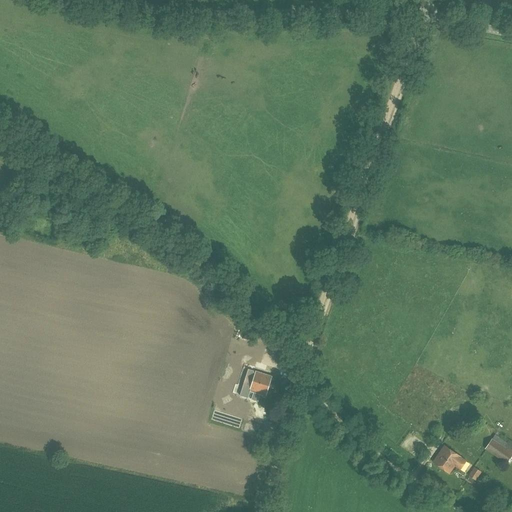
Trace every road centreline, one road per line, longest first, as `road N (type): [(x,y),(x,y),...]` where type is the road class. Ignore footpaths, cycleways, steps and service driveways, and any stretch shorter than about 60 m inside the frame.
road 1 (track): [(298,367),(422,15)]
road 2 (unclassified): [(422,15),(199,13),(110,0)]
road 3 (track): [(296,375),(409,480),(426,459)]
road 4 (track): [(265,511),(298,367)]
